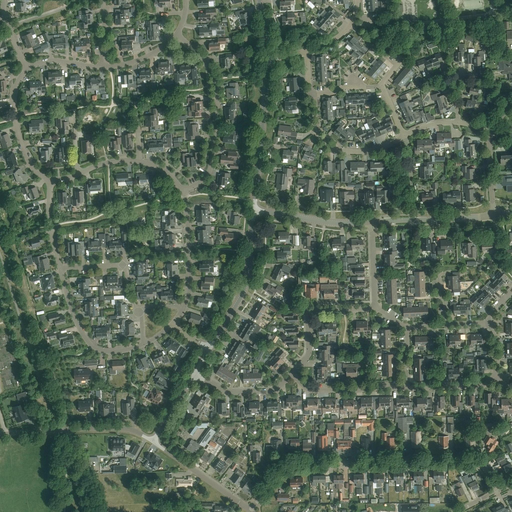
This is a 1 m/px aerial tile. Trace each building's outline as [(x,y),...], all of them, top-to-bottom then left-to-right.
[(29,3),(29,0),(21,0),(21,3),(16,3),(16,12),(22,12),(26,12),(25,3),(29,3)] [(291,4),(294,4),(295,4),(295,1),(294,1),(294,0),(285,0),(285,2),(280,2),(281,10),(291,10),(291,4)] [(336,11),(335,11),(331,7),(328,10),(329,10),(327,12),(323,8),(321,11),(332,21),(336,16),(336,15),(338,17),(340,15),(336,11)] [(199,21),(207,21),(207,22),(208,23),(210,23),(211,22),(211,21),(210,16),(216,15),(216,9),(206,10),(206,13),(199,14),(199,21)] [(79,20),(93,19),(92,13),(89,14),(88,10),(78,11),(79,20)] [(120,14),(115,14),(115,20),(126,19),(129,19),(129,10),(120,10),(120,14)] [(244,13),(243,10),(235,12),(236,16),(239,15),(240,19),(241,19),(243,25),(251,23),(248,12),(244,13)] [(321,19),(328,26),(332,21),(321,11),(319,13),(323,17),(321,19)] [(294,13),(293,13),(288,14),(288,17),(282,17),(283,26),(292,25),(292,21),(295,21),(294,13)] [(321,28),(324,31),(328,26),(321,19),(318,22),(314,18),(312,20),(314,22),(312,25),(319,30),(321,28)] [(93,19),(79,20),(82,20),(82,22),(78,23),(78,29),(86,28),(86,24),(93,24),(93,19)] [(149,31),(159,30),(158,24),(156,24),(155,20),(153,20),(146,21),(147,27),(149,27),(149,31)] [(211,36),(211,30),(219,30),(219,27),(222,27),(222,23),(210,24),(210,28),(206,28),(200,29),(200,36),(211,36)] [(24,43),(33,39),(31,36),(35,34),(32,29),(26,32),(27,34),(22,37),(24,43)] [(156,38),(156,36),(159,36),(159,30),(149,31),(149,34),(147,34),(148,41),(156,40),(156,39),(156,38)] [(46,33),(43,34),(46,42),(50,40),(49,40),(52,40),(53,49),(59,49),(58,35),(48,36),(46,33)] [(64,35),(58,35),(59,49),(65,48),(65,41),(67,41),(67,35),(64,35)] [(129,36),(130,40),(127,40),(128,50),(133,50),(133,43),(136,43),(135,36),(129,36)] [(33,39),(24,43),(27,48),(32,46),(34,49),(40,46),(39,43),(40,43),(37,37),(33,39)] [(128,50),(127,40),(122,40),(121,37),(118,37),(119,44),(122,44),(122,51),(128,50)] [(352,48),(358,41),(354,37),(350,41),(348,39),(345,42),(352,48)] [(226,44),(226,38),(218,39),(218,42),(209,42),(210,51),(220,50),(220,44),(226,44)] [(81,52),(80,41),(76,42),(76,39),(71,40),(71,47),(75,47),(76,52),(81,52)] [(80,41),(81,52),(86,51),(86,46),(89,46),(89,39),(83,39),(83,41),(80,41)] [(358,41),(352,48),(355,51),(351,55),(353,57),(363,45),(358,41)] [(464,44),(461,44),(459,44),(459,48),(459,52),(457,53),(455,53),(455,57),(456,61),(456,62),(456,63),(458,62),(459,62),(459,61),(461,61),(462,61),(462,59),(462,57),(463,56),(465,56),(465,55),(465,52),(465,50),(465,49),(465,47),(464,47),(464,46),(464,44)] [(353,61),(355,59),(359,54),(362,57),(368,49),(363,45),(353,57),(351,59),(353,61)] [(469,50),(469,52),(468,52),(469,55),(465,55),(465,56),(465,64),(471,63),(471,59),(474,59),(474,57),(475,57),(474,52),(474,50),(469,50)] [(479,51),(479,55),(478,55),(478,57),(475,57),(474,57),(474,59),(475,66),(481,65),(481,61),(484,61),(484,54),(483,54),(483,51),(479,51)] [(229,59),(233,59),(233,54),(226,54),(226,58),(221,58),(221,62),(222,62),(222,68),(230,68),(229,59)] [(317,63),(326,63),(326,54),(321,54),(321,57),(316,57),(317,63)] [(431,59),(434,67),(436,66),(437,68),(440,66),(439,62),(442,61),(440,54),(435,55),(436,57),(431,59)] [(372,60),(383,70),(387,65),(384,62),(380,59),(378,62),(374,58),(372,60)] [(434,67),(431,59),(426,61),(426,59),(421,60),(417,62),(420,69),(423,68),(427,66),(428,71),(431,70),(431,68),(434,67)] [(383,70),(372,60),(370,62),(374,66),(372,69),(379,75),(383,70)] [(504,71),(507,71),(511,70),(511,63),(511,64),(510,60),(502,61),(503,64),(504,64),(504,71)] [(164,62),(165,71),(168,71),(168,73),(173,73),(173,70),(170,71),(169,61),(164,62)] [(165,71),(164,62),(159,62),(159,71),(156,72),(156,74),(162,74),(161,71),(165,71)] [(185,65),(186,75),(189,74),(189,76),(192,76),(193,79),(197,79),(196,72),(192,72),(192,73),(191,73),(191,64),(185,65)] [(177,72),(177,73),(175,74),(176,82),(179,81),(180,81),(180,79),(186,78),(186,75),(185,65),(180,65),(180,71),(178,71),(177,72)] [(403,72),(410,78),(412,75),(417,79),(419,77),(407,67),(403,72)] [(379,75),(372,69),(370,71),(365,68),(363,70),(375,80),(379,75)] [(146,80),(145,70),(140,70),(141,78),(137,78),(138,87),(144,86),(144,80),(146,80)] [(55,81),(54,72),(48,73),(48,77),(45,77),(45,85),(51,84),(51,81),(55,81)] [(54,72),(55,81),(58,81),(59,84),(64,83),(64,76),(61,76),(61,72),(54,72)] [(399,76),(410,86),(412,84),(408,80),(410,78),(403,72),(399,76)] [(127,75),(127,84),(128,87),(133,87),(133,88),(136,88),(136,81),(133,81),(133,74),(127,75)] [(75,85),(74,75),(70,75),(70,79),(66,79),(66,88),(70,88),(69,86),(75,85)] [(74,75),(75,85),(81,85),(81,87),(84,87),(84,78),(79,78),(79,75),(74,75)] [(127,84),(127,75),(121,75),(121,82),(118,82),(119,89),(122,89),(122,84),(127,84)] [(326,85),(326,82),(328,82),(327,78),(333,78),(339,77),(339,75),(337,75),(333,75),(318,76),(318,83),(320,82),(320,85),(326,85)] [(410,86),(399,76),(394,81),(402,87),(404,85),(408,88),(410,86)] [(86,83),(87,90),(92,90),(92,88),(95,88),(95,77),(89,78),(90,81),(89,81),(88,81),(88,83),(86,83)] [(105,93),(105,91),(104,82),(100,82),(100,77),(95,77),(95,88),(99,88),(99,90),(100,90),(101,94),(105,93)] [(300,85),(299,78),(287,79),(288,83),(290,83),(290,92),(299,92),(298,85),(300,85)] [(44,87),(41,87),(41,81),(35,82),(36,92),(38,91),(39,94),(45,93),(44,87)] [(25,88),(26,95),(33,94),(33,92),(36,92),(35,82),(29,82),(29,88),(25,88)] [(233,95),(238,95),(238,83),(230,83),(230,88),(226,88),(227,98),(233,98),(233,95)] [(479,99),(481,94),(478,93),(479,90),(471,87),(469,94),(473,95),(472,97),(479,99)] [(438,104),(446,101),(444,95),(438,97),(437,93),(431,95),(433,101),(437,100),(438,104)] [(365,104),(374,103),(374,99),(371,99),(371,94),(364,94),(365,104)] [(402,100),(402,101),(402,103),(400,104),(402,108),(414,103),(418,101),(417,99),(409,103),(406,94),(401,96),(403,100),(402,100)] [(191,107),(203,106),(202,101),(196,102),(195,97),(188,98),(188,104),(191,104),(191,107)] [(479,99),(472,97),(472,101),(468,100),(466,106),(475,108),(476,104),(478,105),(478,103),(483,105),(484,104),(485,101),(485,100),(479,99)] [(292,113),(292,110),(296,109),(295,102),(298,102),(297,98),(289,98),(289,102),(285,102),(286,110),(289,110),(289,113),(292,113)] [(325,98),(325,101),(322,101),(323,107),(332,107),(332,98),(325,98)] [(446,101),(438,104),(439,108),(436,109),(437,114),(443,112),(442,109),(448,107),(446,101)] [(235,109),(235,103),(228,103),(229,108),(225,108),(225,113),(226,113),(226,119),(234,119),(233,109),(235,109)] [(404,113),(412,110),(411,107),(415,105),(414,103),(402,108),(404,113)] [(203,106),(191,107),(192,110),(189,110),(189,117),(197,116),(196,112),(203,112),(203,106)] [(146,121),(156,121),(156,116),(158,116),(157,108),(151,109),(151,112),(151,115),(146,116),(146,121)] [(406,118),(418,112),(417,110),(413,112),(412,110),(404,113),(406,118)] [(416,119),(420,115),(421,117),(424,115),(422,111),(421,111),(418,112),(406,118),(408,123),(416,119)] [(387,123),(384,124),(387,133),(393,130),(391,126),(394,125),(390,117),(385,119),(387,123)] [(68,124),(68,122),(64,122),(63,119),(56,119),(56,124),(60,124),(60,134),(68,133),(68,124)] [(376,119),(372,121),(377,132),(380,131),(382,135),(387,133),(384,124),(380,126),(379,122),(378,122),(376,119)] [(42,125),(42,120),(33,121),(33,124),(28,124),(29,132),(39,132),(39,125),(42,125)] [(338,136),(345,129),(342,127),(345,124),(340,120),(337,124),(339,126),(334,132),(338,136)] [(156,121),(146,121),(146,127),(152,126),(152,129),(157,129),(157,132),(160,132),(160,129),(159,129),(158,124),(156,125),(156,121)] [(370,130),(367,131),(371,140),(376,138),(375,133),(377,132),(372,121),(367,123),(368,126),(370,130)] [(188,130),(199,130),(198,124),(194,125),(194,122),(186,122),(186,127),(188,127),(188,130)] [(287,139),(296,140),(297,133),(291,132),(292,127),(280,125),(278,135),(288,137),(287,139)] [(352,126),(350,128),(347,131),(345,129),(338,136),(343,140),(348,134),(350,136),(356,130),(352,126)] [(362,129),(357,131),(361,140),(364,139),(365,143),(371,140),(367,131),(364,133),(362,129)] [(199,130),(188,130),(188,134),(186,134),(187,139),(195,139),(195,135),(199,135),(199,130)] [(11,146),(9,139),(7,134),(3,135),(1,131),(0,131),(0,139),(3,148),(11,146)] [(233,143),(233,140),(237,141),(238,131),(234,131),(234,135),(224,134),(223,142),(233,143)] [(133,149),(132,138),(131,138),(131,133),(125,134),(125,135),(122,136),(123,142),(126,142),(126,149),(133,149)] [(158,142),(158,152),(164,152),(164,147),(172,147),(171,133),(166,134),(162,138),(162,140),(157,140),(158,142)] [(437,141),(434,141),(435,147),(444,147),(444,133),(437,133),(437,141)] [(451,133),(444,133),(444,147),(455,147),(454,140),(451,140),(451,133)] [(93,142),(93,134),(85,135),(86,141),(81,141),(82,153),(91,153),(90,143),(93,142)] [(115,141),(108,141),(108,146),(111,146),(111,150),(119,150),(118,144),(121,144),(121,143),(121,138),(115,138),(115,141)] [(158,152),(158,142),(157,140),(148,141),(148,151),(152,150),(152,152),(158,152)] [(425,150),(424,140),(417,140),(418,147),(415,147),(415,154),(420,154),(420,150),(425,150)] [(424,140),(425,150),(430,150),(430,154),(435,154),(435,147),(432,147),(431,140),(424,140)] [(471,145),(471,140),(465,140),(466,149),(467,149),(467,157),(475,157),(475,148),(475,144),(471,145)] [(301,148),(303,150),(301,154),(304,155),(303,157),(306,158),(306,160),(309,161),(309,160),(313,162),(317,154),(310,150),(309,153),(306,152),(309,146),(306,145),(303,144),(301,148)] [(297,154),(298,147),(292,146),(291,151),(284,150),(283,159),(288,159),(288,160),(293,161),(294,154),(297,154)] [(51,154),(51,147),(45,148),(45,151),(40,151),(41,162),(48,161),(48,157),(49,157),(49,154),(51,154)] [(66,155),(65,147),(59,148),(59,152),(55,152),(56,162),(62,162),(62,155),(66,155)] [(511,157),(511,149),(508,150),(508,153),(501,154),(502,159),(501,159),(501,165),(511,164),(511,158),(511,157)] [(17,165),(15,158),(14,153),(10,155),(8,150),(2,152),(5,159),(6,159),(10,167),(17,165)] [(236,159),(237,153),(229,152),(228,156),(222,155),(221,163),(231,164),(230,168),(238,169),(239,164),(235,163),(236,159)] [(190,166),(190,157),(184,158),(184,153),(180,154),(181,160),(184,160),(184,167),(190,166)] [(190,157),(190,166),(196,166),(196,159),(199,159),(198,153),(195,153),(195,157),(190,157)] [(325,171),(331,171),(331,174),(335,174),(334,166),(332,166),(332,161),(325,161),(325,171)] [(348,177),(348,170),(345,170),(345,161),(338,161),(338,170),(343,170),(343,182),(348,182),(348,177)] [(358,163),(358,172),(362,172),(362,176),(368,176),(368,170),(364,170),(364,162),(358,163)] [(368,169),(368,170),(368,176),(374,175),(374,171),(378,171),(378,162),(371,162),(371,169),(368,169)] [(378,162),(378,171),(382,171),(382,175),(388,175),(388,168),(385,168),(385,162),(378,162)] [(421,178),(429,178),(429,168),(432,168),(431,162),(424,162),(424,167),(420,167),(421,178)] [(348,170),(348,177),(354,176),(354,172),(358,172),(358,163),(351,163),(351,170),(348,170)] [(475,179),(474,169),(468,169),(468,166),(462,166),(462,172),(465,172),(465,179),(475,179)] [(288,177),(291,177),(292,169),(284,168),(283,174),(278,173),(277,181),(278,181),(277,189),(287,190),(288,177)] [(20,181),(22,184),(28,179),(27,176),(26,174),(22,174),(21,169),(16,171),(13,173),(17,182),(20,181)] [(127,182),(127,185),(133,184),(132,178),(128,178),(128,173),(124,173),(124,174),(117,174),(117,179),(118,179),(118,182),(127,182)] [(230,173),(221,173),(221,176),(218,176),(217,185),(222,186),(222,185),(227,185),(227,177),(229,178),(230,173)] [(136,174),(136,179),(140,179),(140,181),(139,181),(139,185),(145,185),(145,184),(149,184),(149,186),(153,185),(152,177),(148,177),(148,174),(143,175),(143,174),(136,174)] [(511,175),(507,176),(501,176),(502,185),(507,185),(507,192),(511,191),(511,175)] [(313,188),(314,188),(314,180),(305,179),(305,180),(299,179),(298,185),(304,186),(304,190),(304,194),(312,195),(313,188)] [(100,188),(100,181),(89,182),(89,184),(85,185),(86,193),(89,193),(89,189),(100,188)] [(474,201),(474,189),(471,189),(471,185),(464,185),(464,193),(466,193),(467,202),(474,201)] [(39,197),(37,193),(38,193),(36,187),(29,189),(28,186),(21,188),(23,194),(28,193),(30,199),(34,198),(34,199),(39,197)] [(385,203),(386,202),(390,202),(389,190),(383,190),(383,186),(377,186),(377,191),(377,199),(382,198),(382,203),(383,203),(385,203)] [(334,197),(333,189),(321,190),(322,202),(331,202),(331,197),(334,197)] [(83,202),(82,191),(75,192),(76,200),(72,200),(73,206),(79,205),(79,202),(83,202)] [(361,197),(362,203),(363,203),(363,204),(367,204),(367,203),(370,203),(369,196),(373,196),(373,191),(364,191),(364,193),(359,193),(359,197),(361,197)] [(422,202),(433,201),(432,197),(436,197),(435,191),(431,191),(431,193),(422,194),(422,202)] [(70,205),(70,195),(66,195),(66,192),(58,193),(59,204),(66,203),(66,205),(70,205)] [(354,198),(354,192),(340,192),(340,196),(341,196),(341,204),(349,204),(349,197),(351,197),(351,198),(354,198)] [(453,192),(453,194),(443,194),(443,202),(456,202),(456,199),(460,199),(460,192),(453,192)] [(40,213),(38,206),(34,207),(33,204),(25,205),(27,211),(29,210),(30,215),(40,213)] [(202,210),(197,210),(197,216),(208,215),(208,213),(210,212),(210,205),(201,206),(202,210)] [(166,219),(176,219),(176,215),(175,215),(175,212),(168,213),(168,209),(162,210),(162,216),(166,216),(166,219)] [(237,212),(230,211),(229,220),(230,220),(230,224),(236,225),(236,224),(239,224),(240,216),(237,216),(237,212)] [(210,218),(208,218),(208,215),(197,216),(198,222),(202,222),(203,225),(211,224),(210,218)] [(176,219),(166,219),(166,223),(162,223),(163,229),(169,229),(169,226),(175,225),(175,223),(176,223),(176,219)] [(209,235),(209,232),(211,232),(211,225),(203,226),(203,230),(198,230),(198,236),(209,235)] [(225,241),(237,242),(238,234),(228,233),(228,230),(220,229),(219,234),(226,235),(225,241)] [(164,240),(175,239),(175,235),(174,235),(174,234),(169,234),(169,231),(161,231),(161,237),(164,237),(164,240)] [(295,243),(295,236),(289,236),(289,232),(279,232),(279,240),(289,239),(292,239),(292,244),(295,243)] [(385,242),(394,241),(394,238),(396,238),(395,232),(389,233),(389,236),(385,236),(385,242)] [(99,241),(95,241),(96,251),(102,251),(102,244),(106,244),(105,237),(105,234),(99,234),(99,241)] [(116,241),(115,237),(110,237),(110,235),(106,235),(107,242),(110,242),(110,250),(116,250),(116,241)] [(209,238),(209,235),(198,236),(199,242),(203,242),(204,245),(212,245),(212,238),(209,238)] [(42,236),(38,237),(38,238),(33,239),(33,236),(26,238),(27,241),(28,240),(30,246),(32,245),(32,248),(40,246),(39,243),(43,242),(42,236)] [(316,251),(316,248),(316,242),(311,242),(311,236),(304,236),(304,245),(308,245),(308,249),(310,249),(310,251),(316,251)] [(92,242),(89,239),(89,238),(85,238),(85,245),(89,245),(89,251),(96,251),(95,241),(92,242)] [(436,251),(435,244),(431,244),(431,239),(426,240),(426,238),(420,239),(421,242),(423,242),(423,250),(430,250),(430,252),(436,251)] [(175,239),(164,240),(164,243),(160,243),(160,248),(170,248),(169,244),(175,244),(175,239)] [(345,249),(344,243),(341,243),(341,239),(333,239),(334,242),(332,242),(333,248),(337,248),(337,249),(345,249)] [(352,255),(352,252),(352,249),(363,249),(363,240),(356,240),(352,240),(352,246),(347,246),(347,255),(352,255)] [(75,244),(75,255),(81,255),(81,249),(84,248),(84,241),(77,242),(78,244),(75,244)] [(394,241),(385,242),(385,248),(390,247),(390,251),(396,250),(396,244),(394,245),(394,241)] [(452,249),(452,241),(446,241),(441,241),(441,247),(438,247),(438,254),(445,254),(445,250),(452,249)] [(75,255),(75,244),(72,245),(72,242),(65,242),(66,249),(69,249),(69,255),(75,255)] [(497,253),(497,247),(492,247),(492,242),(488,242),(488,243),(482,243),(482,250),(491,250),(491,253),(497,253)] [(463,248),(463,254),(469,254),(469,257),(476,257),(476,250),(472,250),(472,243),(462,243),(462,248),(463,248)] [(291,254),(290,248),(283,248),(284,252),(277,252),(278,259),(287,259),(287,254),(291,254)] [(384,260),(395,259),(395,256),(397,256),(397,251),(389,251),(390,254),(384,254),(384,260)] [(49,268),(48,262),(48,261),(47,258),(42,259),(41,256),(33,258),(35,263),(38,263),(40,271),(49,268)] [(142,260),(137,260),(137,264),(133,264),(134,270),(147,269),(147,266),(146,266),(145,263),(148,263),(148,259),(142,260)] [(395,259),(384,260),(385,265),(390,265),(390,268),(405,268),(405,264),(403,264),(403,265),(399,265),(399,264),(397,264),(397,263),(395,263),(395,259)] [(168,270),(178,269),(178,265),(174,265),(174,260),(167,261),(168,270)] [(214,266),(213,260),(207,260),(207,264),(200,264),(200,271),(210,271),(209,266),(214,266)] [(283,273),(288,276),(291,269),(283,265),(282,269),(277,267),(272,278),(280,281),(283,273)] [(351,265),(348,266),(349,271),(355,271),(355,274),(365,274),(365,268),(363,268),(357,268),(357,265),(351,265)] [(147,269),(134,270),(134,275),(136,275),(138,275),(138,277),(138,279),(140,279),(142,279),(146,279),(149,279),(149,276),(149,273),(148,273),(147,273),(147,269)] [(178,269),(168,270),(168,273),(167,273),(167,276),(168,276),(168,279),(175,279),(175,274),(178,274),(178,269)] [(496,275),(498,277),(495,281),(501,287),(506,282),(503,280),(506,277),(500,271),(496,275)] [(448,283),(457,282),(457,278),(460,278),(460,272),(452,272),(453,276),(448,276),(448,283)] [(41,279),(43,285),(44,290),(54,288),(52,280),(53,280),(52,275),(44,277),(45,278),(41,279)] [(113,288),(113,276),(107,277),(108,284),(104,284),(104,291),(110,291),(110,288),(113,288)] [(113,288),(116,288),(116,290),(122,290),(122,283),(118,283),(118,276),(113,276),(113,288)] [(365,286),(365,280),(358,280),(357,277),(351,277),(352,283),(355,283),(355,286),(365,286)] [(89,287),(89,284),(91,284),(90,278),(82,279),(82,282),(78,283),(78,288),(89,287)] [(214,285),(214,278),(206,278),(206,282),(202,281),(201,285),(200,285),(200,286),(201,287),(201,290),(210,291),(210,285),(214,285)] [(501,287),(495,281),(492,283),(490,281),(486,285),(490,289),(492,287),(497,292),(501,287)] [(457,282),(448,283),(449,289),(453,289),(453,292),(461,292),(460,286),(457,286),(457,282)] [(153,299),(153,291),(156,290),(156,284),(152,284),(152,286),(150,286),(150,288),(147,289),(147,299),(153,299)] [(167,291),(167,300),(173,300),(173,292),(177,291),(177,284),(170,284),(171,290),(167,291)] [(311,288),(308,288),(308,284),(302,285),(303,292),(306,291),(306,297),(311,297),(311,288)] [(311,288),(311,297),(317,297),(316,291),(319,291),(319,284),(314,284),(311,284),(311,288)] [(329,287),(330,299),(335,299),(335,291),(338,291),(338,284),(332,284),(332,287),(329,287)] [(265,289),(265,290),(265,291),(271,294),(270,294),(274,296),(277,292),(280,294),(283,289),(278,285),(276,289),(269,285),(267,287),(266,287),(265,288),(265,289)] [(330,299),(329,287),(326,288),(326,285),(321,285),(321,291),(324,291),(324,299),(330,299)] [(147,299),(147,289),(144,289),(144,286),(137,287),(137,294),(141,293),(141,299),(147,299)] [(157,292),(161,292),(162,300),(167,300),(167,291),(161,291),(161,286),(157,286),(157,292)] [(481,295),(487,301),(492,297),(487,292),(489,290),(485,286),(481,290),(484,292),(481,295)] [(89,287),(78,288),(79,293),(82,293),(83,297),(91,296),(91,290),(89,290),(89,287)] [(365,298),(364,292),(357,292),(357,289),(350,289),(350,296),(355,295),(355,299),(365,298)] [(59,303),(57,296),(52,297),(51,293),(44,295),(47,306),(53,305),(53,306),(55,305),(55,304),(59,303)] [(209,301),(212,302),(213,297),(206,295),(206,299),(198,297),(197,305),(208,307),(209,301)] [(475,304),(478,301),(483,306),(487,301),(481,295),(478,298),(475,295),(471,299),(472,301),(475,304)] [(95,307),(95,304),(97,304),(97,298),(88,298),(88,302),(85,302),(85,308),(95,307)] [(463,301),(460,301),(460,302),(461,314),(467,314),(467,310),(470,310),(470,303),(469,299),(463,299),(463,301)] [(117,309),(127,309),(127,304),(123,304),(123,300),(115,300),(115,304),(117,304),(117,309)] [(256,307),(265,312),(268,308),(259,302),(256,307)] [(460,302),(450,302),(450,308),(454,308),(454,314),(461,314),(460,302)] [(95,307),(85,308),(85,313),(89,313),(89,316),(98,316),(98,310),(96,310),(95,307)] [(265,312),(256,307),(254,311),(262,317),(265,312)] [(127,309),(117,309),(118,314),(116,315),(116,319),(124,318),(124,314),(128,314),(127,309)] [(262,317),(254,311),(251,316),(259,322),(262,317)] [(50,322),(54,321),(55,325),(65,323),(63,315),(58,316),(57,313),(48,315),(50,322)] [(192,323),(192,322),(199,324),(202,317),(191,313),(189,321),(189,322),(189,323),(190,323),(191,324),(192,324),(192,323)] [(298,322),(298,316),(293,316),(293,313),(284,313),(284,318),(288,318),(288,323),(298,322)] [(121,325),(122,325),(122,329),(125,329),(135,328),(135,326),(134,326),(134,322),(126,322),(126,319),(119,319),(119,323),(121,323),(121,325)] [(244,327),(249,329),(253,332),(257,334),(259,331),(261,327),(256,324),(250,321),(249,323),(247,322),(244,327)] [(362,331),(362,321),(356,322),(356,327),(353,327),(354,334),(358,334),(358,332),(362,331)] [(362,321),(362,331),(366,331),(366,334),(371,333),(371,327),(368,327),(367,321),(362,321)] [(327,324),(328,334),(331,334),(331,336),(337,336),(336,328),(333,328),(333,323),(327,324)] [(328,334),(327,324),(322,324),(322,329),(319,329),(319,336),(324,336),(324,334),(328,334)] [(102,328),(102,338),(108,338),(107,334),(110,334),(110,325),(105,326),(105,328),(102,328)] [(102,338),(102,328),(98,328),(98,326),(93,326),(93,335),(97,335),(97,339),(102,338)] [(289,329),(289,331),(289,335),(298,335),(298,328),(292,329),(292,326),(285,326),(285,329),(289,329)] [(242,331),(250,336),(253,332),(249,329),(244,327),(242,331)] [(134,331),(135,331),(135,328),(125,329),(125,333),(122,333),(122,336),(120,336),(120,339),(127,339),(127,335),(134,335),(134,331)] [(250,336),(242,331),(239,336),(247,341),(250,336)] [(66,333),(58,335),(60,341),(62,340),(63,345),(74,342),(72,335),(67,336),(66,333)] [(477,344),(476,334),(471,334),(471,339),(468,339),(468,347),(473,346),(473,344),(477,344)] [(476,334),(477,344),(481,344),(481,346),(485,346),(485,339),(482,339),(482,334),(476,334)] [(455,345),(455,335),(450,335),(450,340),(447,340),(447,348),(452,347),(451,345),(455,345)] [(455,335),(455,345),(460,345),(460,347),(464,347),(464,339),(461,340),(461,335),(455,335)] [(285,338),(285,341),(285,344),(289,344),(289,347),(299,347),(299,341),(291,341),(291,338),(285,338)] [(172,349),(176,352),(180,345),(171,339),(164,345),(169,351),(172,349)] [(236,341),(233,345),(245,352),(249,346),(241,341),(240,343),(236,341)] [(233,345),(230,349),(239,355),(242,357),(245,352),(233,345)] [(324,349),(319,349),(319,355),(330,355),(330,351),(332,351),(333,351),(333,345),(332,345),(324,346),(324,349)] [(179,355),(184,358),(188,352),(183,348),(179,355)] [(273,359),(281,366),(285,362),(282,360),(287,354),(280,348),(274,355),(276,356),(273,359)] [(230,349),(228,354),(229,355),(234,358),(232,360),(237,363),(241,357),(239,355),(230,349)] [(170,361),(167,355),(164,356),(162,352),(152,356),(156,363),(163,359),(165,364),(170,361)] [(330,355),(319,355),(319,360),(325,360),(325,364),(331,363),(332,363),(332,358),(330,358),(330,355)] [(137,359),(139,365),(138,366),(140,370),(145,367),(145,368),(150,366),(151,369),(155,367),(151,358),(148,360),(146,356),(141,359),(141,357),(137,359)] [(281,366),(273,359),(271,361),(269,360),(266,363),(272,369),(274,366),(277,370),(281,366)] [(124,365),(124,361),(113,362),(113,368),(109,368),(110,374),(116,374),(116,370),(124,369),(124,365)] [(323,367),(317,367),(317,373),(331,372),(331,363),(325,364),(323,364),(323,367)] [(345,363),(343,363),(343,365),(343,371),(346,371),(347,378),(352,378),(351,364),(345,364),(345,363)] [(358,364),(351,364),(352,378),(357,378),(357,371),(361,371),(360,363),(358,363),(358,364)] [(444,371),(448,371),(449,379),(454,378),(454,369),(454,365),(447,365),(447,363),(444,363),(444,371)] [(221,378),(228,366),(226,364),(224,368),(221,366),(216,374),(219,376),(219,377),(221,378)] [(454,369),(454,378),(460,378),(459,371),(464,371),(463,364),(459,364),(459,369),(454,369)] [(474,370),(473,370),(473,373),(479,373),(479,370),(487,370),(486,364),(477,365),(474,365),(474,370)] [(226,380),(231,372),(228,370),(230,367),(228,366),(221,378),(223,379),(223,378),(226,380)] [(245,374),(245,370),(247,370),(247,366),(242,366),(242,370),(243,370),(243,372),(244,383),(244,384),(246,384),(246,383),(250,383),(250,373),(245,374)] [(86,380),(86,379),(91,379),(90,369),(75,370),(75,380),(80,379),(81,381),(86,380)] [(237,371),(235,374),(231,372),(226,380),(230,382),(229,383),(231,384),(231,383),(232,383),(236,375),(239,372),(237,371)] [(156,384),(166,390),(170,383),(163,379),(165,376),(159,372),(156,377),(159,379),(156,384)] [(331,372),(317,373),(317,379),(324,379),(324,382),(332,381),(332,378),(331,378),(331,372)] [(161,398),(159,397),(161,393),(156,390),(154,394),(153,393),(149,400),(157,405),(161,398)] [(495,407),(495,398),(492,398),(492,393),(484,393),(485,403),(489,403),(489,407),(495,407)] [(194,400),(203,406),(205,403),(207,404),(210,399),(204,396),(203,399),(197,395),(194,400)] [(296,395),(292,396),(293,408),(293,411),(295,411),(295,406),(299,406),(302,406),(302,397),(297,397),(296,395)] [(288,398),(283,398),(283,404),(283,409),(287,408),(287,406),(290,406),(290,408),(293,408),(292,396),(288,396),(288,398)] [(444,407),(444,396),(437,397),(437,405),(434,405),(434,411),(440,411),(440,407),(444,407)] [(453,406),(460,406),(460,409),(463,409),(463,402),(460,402),(459,396),(452,396),(453,406)] [(475,405),(475,409),(475,414),(480,414),(479,409),(478,402),(475,402),(474,396),(467,396),(468,405),(475,405)] [(367,407),(367,397),(361,398),(361,403),(358,403),(358,410),(363,410),(363,407),(367,407)] [(367,397),(367,407),(371,407),(371,410),(375,409),(375,402),(372,402),(372,397),(367,397)] [(385,407),(385,397),(379,397),(379,402),(376,402),(376,409),(381,409),(381,407),(385,407)] [(385,397),(385,407),(389,407),(389,409),(393,409),(393,402),(390,402),(390,397),(385,397)] [(423,408),(422,397),(422,398),(417,398),(417,404),(414,405),(414,411),(420,411),(420,408),(423,408)] [(422,397),(423,408),(426,408),(426,411),(431,410),(431,404),(428,404),(427,397),(422,397)] [(322,405),(323,413),(331,413),(331,398),(325,399),(326,405),(322,405)] [(336,405),(336,398),(331,398),(331,413),(340,412),(339,405),(336,405)] [(403,398),(403,407),(407,407),(407,410),(413,409),(413,402),(410,402),(410,398),(403,398)] [(130,414),(130,410),(130,409),(134,409),(134,399),(128,399),(128,403),(122,403),(123,409),(123,414),(130,414)] [(308,406),(304,406),(305,415),(310,414),(310,410),(313,410),(313,399),(307,399),(308,406)] [(318,399),(313,399),(313,410),(316,410),(316,414),(322,414),(321,405),(318,406),(318,399)] [(507,410),(506,399),(501,399),(502,406),(498,406),(499,414),(504,413),(504,410),(507,410)] [(93,407),(93,400),(87,400),(87,401),(79,402),(79,407),(78,408),(79,411),(80,412),(83,412),(84,411),(91,411),(91,407),(93,407)] [(205,407),(203,406),(194,400),(191,404),(197,408),(196,411),(201,414),(205,407)] [(349,411),(349,400),(343,400),(344,407),(340,407),(340,414),(346,414),(346,411),(349,411)] [(349,400),(349,411),(352,411),(352,414),(358,414),(357,406),(354,406),(354,400),(349,400)] [(254,402),(255,413),(258,413),(258,415),(263,415),(263,408),(260,409),(260,401),(254,402)] [(273,411),(272,401),(267,401),(267,409),(264,409),(264,416),(267,416),(267,411),(273,411)] [(272,401),(273,411),(278,410),(278,416),(282,416),(282,408),(278,408),(278,401),(272,401)] [(234,412),(239,412),(239,417),(245,417),(245,409),(242,409),(241,402),(234,402),(234,412)] [(255,413),(254,402),(249,403),(249,409),(246,409),(246,415),(252,415),(252,413),(255,413)] [(229,415),(229,410),(226,410),(226,403),(218,403),(219,413),(223,413),(223,416),(229,415)] [(115,411),(114,404),(108,405),(108,404),(100,404),(101,415),(108,415),(108,412),(115,411)] [(14,413),(15,416),(17,421),(22,420),(23,420),(27,418),(26,414),(25,410),(24,410),(23,405),(18,406),(17,406),(13,408),(14,413)] [(407,417),(404,417),(396,417),(396,422),(399,422),(399,432),(407,432),(407,417)] [(362,420),(362,426),(369,426),(369,431),(375,431),(374,420),(362,420)] [(199,426),(196,425),(194,423),(188,432),(193,435),(199,426)] [(205,448),(217,430),(212,427),(200,444),(205,448)] [(411,431),(411,439),(412,439),(412,448),(421,447),(421,439),(421,431),(411,431)] [(395,448),(395,437),(388,438),(388,433),(382,433),(382,440),(385,439),(386,448),(395,448)] [(485,440),(490,444),(487,449),(492,453),(496,446),(493,444),(497,438),(494,436),(493,437),(488,434),(485,440)] [(476,440),(475,435),(466,436),(466,440),(466,446),(475,446),(475,440),(476,440)] [(318,439),(318,450),(327,450),(327,439),(327,436),(323,436),(318,436),(318,439)] [(449,440),(449,436),(439,436),(439,441),(440,441),(440,447),(448,447),(448,440),(449,440)] [(371,449),(371,438),(362,438),(362,449),(371,449)] [(193,452),(194,450),(196,452),(201,446),(195,441),(194,441),(192,439),(190,442),(190,443),(187,448),(193,452)] [(226,445),(231,448),(233,445),(234,446),(237,443),(231,439),(226,445)] [(299,439),(286,439),(286,446),(288,446),(289,451),(297,450),(297,445),(299,445),(299,439)] [(303,452),(312,451),(311,442),(308,442),(308,439),(303,440),(303,452)] [(126,440),(112,440),(112,451),(126,451),(126,449),(128,449),(129,450),(129,451),(135,455),(140,446),(133,443),(131,446),(129,445),(126,445),(126,440)] [(272,451),(282,451),(282,440),(272,440),(272,451)] [(248,442),(248,445),(248,451),(253,451),(253,453),(254,463),(260,462),(260,452),(256,453),(256,449),(253,449),(253,445),(252,442),(248,442)] [(210,463),(215,456),(212,454),(209,457),(207,456),(209,453),(206,451),(201,458),(207,463),(208,462),(210,463)] [(196,452),(192,456),(196,462),(201,459),(196,452)] [(150,460),(152,461),(150,465),(156,469),(158,465),(159,466),(163,460),(154,454),(153,456),(150,453),(146,458),(150,460)] [(500,463),(502,462),(504,466),(504,467),(506,472),(511,469),(511,461),(510,462),(511,463),(508,465),(503,456),(498,458),(500,463)] [(223,472),(227,467),(228,465),(225,463),(219,459),(219,460),(217,463),(214,467),(220,472),(221,471),(223,472)] [(242,477),(244,474),(237,469),(234,472),(237,474),(232,481),(238,484),(243,477),(242,477)] [(479,486),(476,481),(473,476),(470,477),(472,483),(469,484),(472,490),(479,486)] [(191,486),(192,486),(192,477),(188,477),(188,479),(177,479),(177,486),(191,487),(191,486)] [(253,489),(255,486),(250,483),(252,481),(247,477),(244,482),(246,483),(243,488),(247,492),(248,491),(251,494),(253,490),(253,489)] [(291,486),(303,486),(303,478),(291,478),(291,486)] [(459,482),(456,484),(458,489),(456,490),(459,497),(465,494),(462,487),(461,487),(459,482)] [(342,493),(340,493),(340,500),(340,503),(349,503),(349,499),(342,500),(342,493)] [(401,511),(418,511),(419,506),(410,506),(410,505),(402,505),(402,503),(398,503),(398,506),(402,506),(401,511)]
